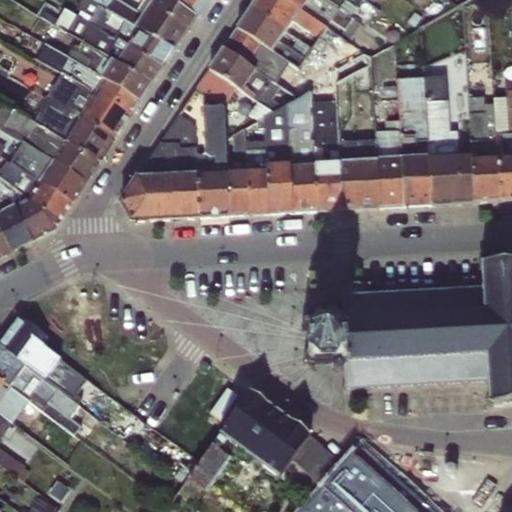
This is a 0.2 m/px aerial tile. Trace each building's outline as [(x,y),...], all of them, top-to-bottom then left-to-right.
[(135,29),(83,0),(82,0),(73,16),(128,49),(139,32),(135,29)] [(153,0),(131,0),(127,7),(115,0),(83,0),(135,29),(153,0)] [(139,32),(174,53),(197,18),(166,0),(153,0),(135,29),(139,32)] [(166,0),(197,18),(208,2),(204,0),(166,0)] [(281,0),(257,0),(251,10),(286,33),(293,23),(301,12),(281,0)] [(281,0),(301,12),(309,0),(281,0)] [(321,0),(309,0),(301,12),(326,29),(330,23),(338,11),(321,0)] [(321,0),(338,11),(344,0),(321,0)] [(362,0),(344,0),(338,11),(352,20),(365,1),(362,0)] [(65,33),(73,16),(64,9),(53,27),(57,29),(48,48),(55,52),(65,33)] [(237,31),(259,46),(272,55),(279,44),(286,33),(251,10),(237,31)] [(352,20),(338,11),(330,23),(344,32),(352,20)] [(326,29),(301,12),(293,23),(318,40),(326,29)] [(128,49),(73,16),(65,33),(111,62),(117,65),(128,49)] [(224,51),(246,65),(259,46),(237,31),(224,51)] [(128,49),(163,70),(174,53),(139,32),(128,49)] [(65,33),(55,52),(100,79),(111,62),(65,33)] [(279,44),(272,55),(290,67),(297,71),(304,60),(279,44)] [(290,67),(272,55),(259,46),(246,65),(257,73),(276,86),(290,67)] [(55,52),(48,48),(42,58),(65,71),(63,75),(96,96),(105,83),(100,79),(55,52)] [(117,65),(152,86),(163,70),(128,49),(117,65)] [(209,72),(232,88),(242,95),(257,73),(246,65),(224,51),(209,72)] [(105,83),(141,103),(152,86),(117,65),(111,62),(100,79),(105,83)] [(209,72),(196,92),(224,108),(232,88),(209,72)] [(96,96),(63,75),(48,101),(81,121),(96,96)] [(469,102),(471,160),(472,164),(488,163),(485,107),(485,99),(480,99),(479,77),(468,78),(469,102)] [(469,102),(468,78),(424,80),(428,159),(428,162),(458,160),(457,134),(450,134),(448,103),(469,102)] [(315,168),(339,166),(339,164),(338,144),(336,80),(324,87),(317,84),(311,93),(315,168)] [(428,159),(424,80),(397,81),(399,123),(400,161),(428,159)] [(96,96),(130,118),(141,103),(105,83),(96,96)] [(315,168),(311,93),(287,108),(291,167),(291,169),(315,168)] [(511,93),(505,94),(506,100),(493,100),(494,107),(497,163),(511,162),(511,93)] [(81,121),(115,142),(130,118),(96,96),(81,121)] [(81,121),(48,101),(35,124),(67,143),(81,121)] [(67,143),(35,124),(1,104),(0,105),(0,132),(23,145),(55,163),(67,143)] [(494,107),(485,107),(488,163),(497,163),(494,107)] [(291,167),(287,108),(264,121),(265,152),(266,168),(291,167)] [(198,177),(227,175),(226,143),(224,112),(221,110),(203,111),(204,134),(196,128),(198,177)] [(137,180),(198,177),(196,128),(179,118),(137,180)] [(67,143),(100,164),(115,142),(81,121),(67,143)] [(400,161),(399,123),(385,124),(386,134),(376,135),(376,162),(400,161)] [(248,174),(247,154),(246,131),(226,143),(227,175),(248,174)] [(376,162),(376,135),(376,131),(359,132),(359,144),(338,144),(339,164),(376,162)] [(55,163),(88,183),(100,164),(67,143),(55,163)] [(55,163),(23,145),(17,155),(0,145),(0,158),(41,186),(55,163)] [(266,168),(265,152),(247,154),(248,174),(266,173),(266,168)] [(0,181),(30,204),(41,186),(0,158),(0,181)] [(432,208),(428,162),(428,159),(400,161),(405,209),(432,208)] [(474,206),(472,164),(471,160),(458,160),(428,162),(432,208),(474,206)] [(405,209),(400,161),(376,162),(380,211),(405,209)] [(380,211),(376,162),(339,164),(339,166),(342,213),(380,211)] [(511,162),(497,163),(499,205),(511,204),(511,162)] [(41,186),(74,204),(88,183),(55,163),(41,186)] [(499,205),(497,163),(488,163),(472,164),(474,206),(499,205)] [(342,213),(339,166),(315,168),(317,214),(342,213)] [(293,216),(291,169),(291,167),(266,168),(266,173),(268,217),(293,216)] [(317,214),(315,168),(291,169),(293,216),(317,214)] [(268,217),(266,173),(248,174),(250,218),(268,217)] [(250,218),(248,174),(227,175),(230,219),(250,218)] [(198,177),(199,221),(230,219),(227,175),(198,177)] [(131,224),(199,221),(198,177),(137,180),(120,205),(131,224)] [(0,214),(15,207),(17,211),(30,204),(0,181),(0,214)] [(30,204),(55,231),(74,204),(41,186),(30,204)] [(30,204),(17,211),(33,243),(55,231),(30,204)] [(0,232),(11,254),(33,243),(17,211),(15,207),(0,214),(0,232)] [(0,260),(11,254),(0,232),(0,260)] [(306,327),(309,367),(343,366),(346,394),(486,386),(487,409),(511,407),(511,265),(480,267),(481,290),(340,298),(340,325),(306,327)] [(47,340),(19,318),(0,343),(0,347),(27,368),(41,348),(47,340)] [(27,368),(0,347),(0,380),(11,389),(27,368)] [(74,373),(41,348),(27,368),(74,405),(81,396),(66,384),(74,373)] [(74,405),(27,368),(11,389),(75,438),(81,429),(71,421),(80,410),(74,405)] [(0,404),(11,389),(0,380),(0,404)] [(311,438),(249,395),(220,437),(230,445),(279,480),(292,463),(311,438)] [(0,416),(0,434),(4,437),(11,426),(0,416)] [(230,445),(220,437),(185,477),(205,495),(231,460),(223,453),(230,445)] [(345,468),(311,438),(292,463),(323,490),(324,491),(345,468)] [(0,445),(2,443),(0,442),(0,467),(17,479),(24,470),(0,452),(0,445)] [(345,468),(324,491),(347,511),(431,511),(362,449),(345,468)] [(347,511),(324,491),(323,490),(303,511),(347,511)] [(46,503),(39,499),(30,511),(58,511),(60,510),(48,501),(46,503)]
